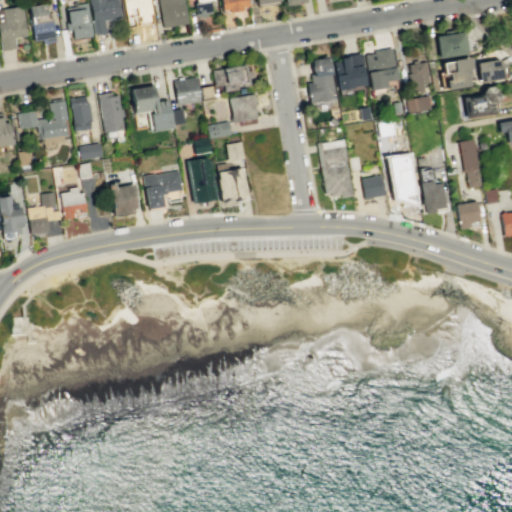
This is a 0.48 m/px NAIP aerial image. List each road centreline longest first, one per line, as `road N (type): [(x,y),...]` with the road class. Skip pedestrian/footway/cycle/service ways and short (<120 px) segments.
road 1 (tertiary): [(511,270),(360,224),(307,222),(88,247),(47,258),(0,287)]
road 2 (residential): [(483,0),(0,80)]
road 3 (residential): [(307,222),(274,34)]
